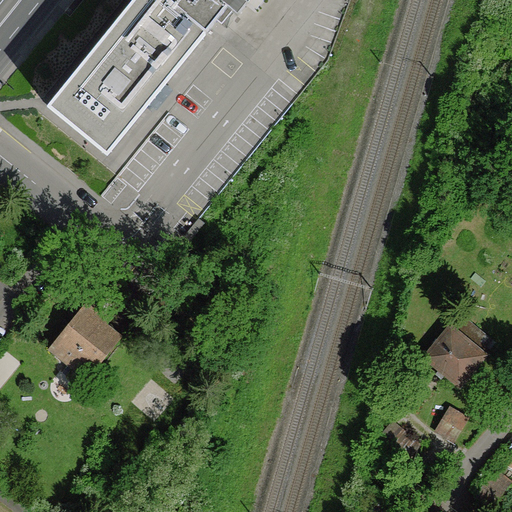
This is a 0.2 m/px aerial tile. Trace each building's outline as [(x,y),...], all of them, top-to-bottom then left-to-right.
[(165,0),(208,34),(219,21),(236,0),(165,0)] [(118,337),(86,311),(55,349),(88,375),(118,337)] [(486,354),(452,327),(427,358),(462,385),(486,354)] [(467,419),(452,410),(440,432),(454,440),(467,419)] [(420,446),(393,425),(375,446),(403,468),(420,446)] [(511,482),(499,471),(477,496),(490,507),(511,482)]
